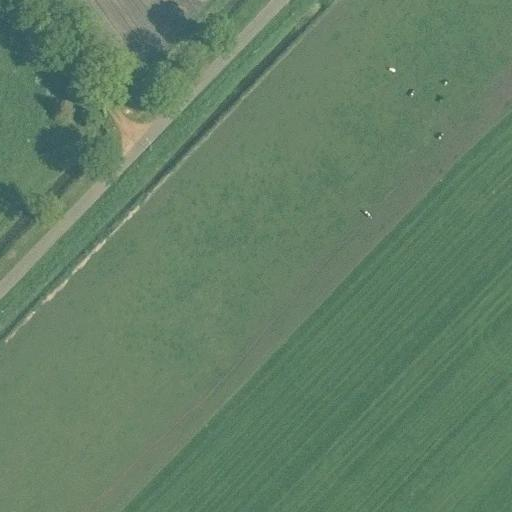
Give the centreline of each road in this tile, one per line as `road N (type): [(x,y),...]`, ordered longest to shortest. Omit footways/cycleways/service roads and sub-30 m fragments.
road 1 (unclassified): [(0,290),(281,0)]
road 2 (track): [(142,141),(38,0)]
